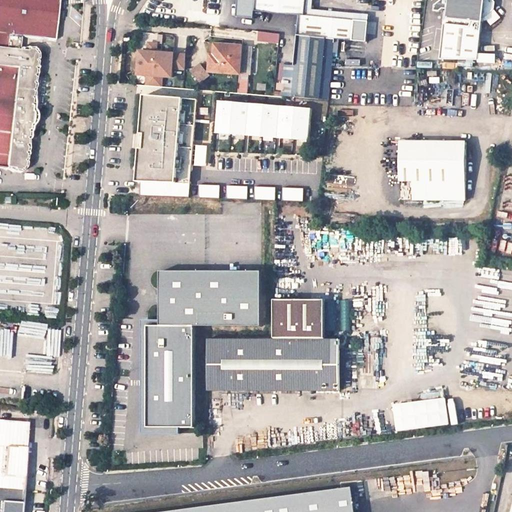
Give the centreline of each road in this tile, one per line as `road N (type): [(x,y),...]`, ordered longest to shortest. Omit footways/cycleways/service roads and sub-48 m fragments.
road 1 (secondary): [(69,482),(105,38)]
road 2 (unclassified): [(69,482),(202,474),(511,433)]
